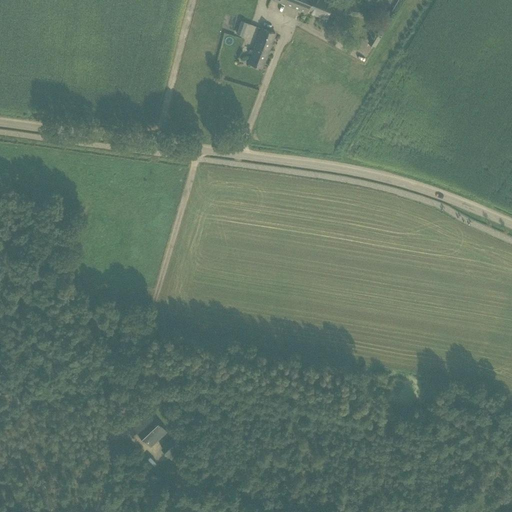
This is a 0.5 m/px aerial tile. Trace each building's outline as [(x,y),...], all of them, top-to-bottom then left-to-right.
[(279,0),(306,10),(306,8),(309,0),(279,0)] [(331,0),(309,0),(306,8),(306,10),(307,11),(308,9),(326,16),(329,7),(331,0)] [(344,13),(369,16),(370,4),(346,0),(344,13)] [(380,9),(377,14),(384,18),(387,13),(380,9)] [(239,20),(234,33),(241,35),(246,22),(239,20)] [(242,36),(246,37),(247,34),(254,36),(257,27),(246,23),(242,36)] [(262,28),(249,62),(262,67),(275,33),(262,28)] [(368,41),(374,45),(380,35),(374,31),(368,41)] [(136,432),(145,442),(151,436),(156,442),(166,431),(149,413),(138,423),(141,427),(136,432)] [(168,455),(179,444),(172,437),(161,448),(168,455)]
